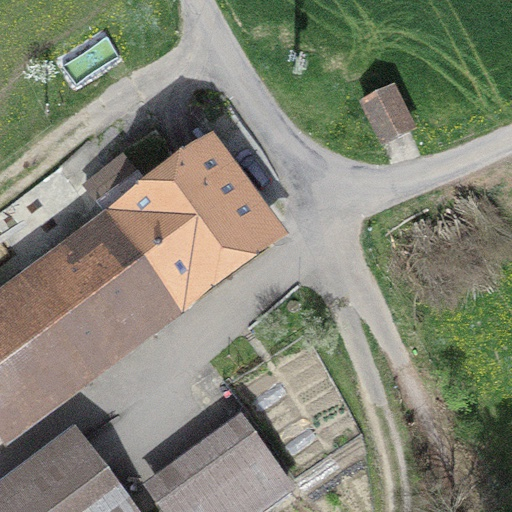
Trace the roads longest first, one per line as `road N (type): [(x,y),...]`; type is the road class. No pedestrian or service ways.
road 1 (unclassified): [(201,0),(285,149),(329,182),(388,185),(511,136)]
road 2 (track): [(329,182),(336,230),(460,511)]
road 3 (track): [(336,230),(333,280),(399,468),(400,511)]
